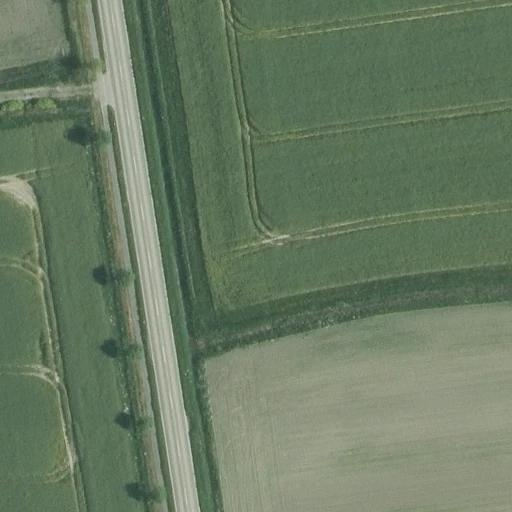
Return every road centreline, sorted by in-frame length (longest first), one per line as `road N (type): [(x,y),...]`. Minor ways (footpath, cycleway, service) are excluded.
road 1 (secondary): [(112,0),(190,511)]
road 2 (track): [(0,96),(125,93)]
